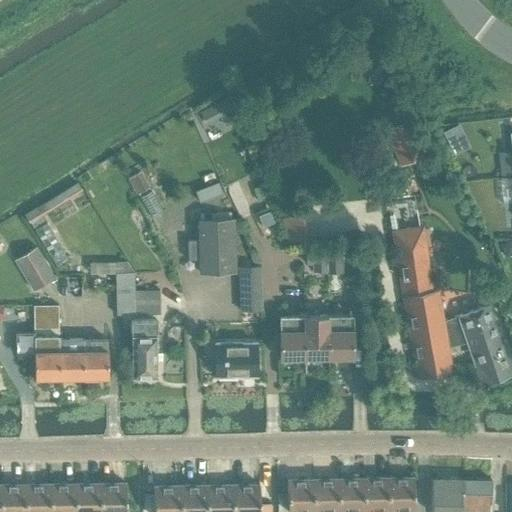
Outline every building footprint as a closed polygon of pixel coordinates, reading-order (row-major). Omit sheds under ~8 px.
[(210,107),(201,113),(206,123),(216,118),(210,107)] [(401,164),(423,155),(408,122),(386,132),(401,164)] [(458,126),(442,134),(454,157),(470,149),(458,126)] [(136,193),(148,187),(139,172),(128,179),(136,193)] [(260,176),(255,178),(266,206),(271,204),(260,176)] [(241,219),(252,214),(237,182),(226,188),(241,219)] [(82,191),(77,183),(23,215),(32,229),(43,222),(40,217),(82,191)] [(200,201),(221,193),(217,184),(196,192),(200,201)] [(150,192),(139,199),(151,219),(162,213),(150,192)] [(269,212),(258,216),(262,227),(273,223),(269,212)] [(199,241),(187,241),(188,261),(199,260),(200,272),(235,271),(233,220),(230,220),(230,213),(210,214),(210,220),(198,221),(199,241)] [(57,265),(67,260),(46,224),(36,229),(57,265)] [(466,343),(459,321),(443,324),(437,291),(433,291),(421,225),(392,231),(419,379),(452,373),(447,347),(466,343)] [(511,244),(510,241),(498,247),(505,260),(511,255),(511,244)] [(338,246),(326,246),(326,249),(327,272),(327,275),(339,275),(338,246)] [(32,290),(53,277),(35,248),(14,261),(32,290)] [(261,310),(260,268),(253,248),(248,251),(254,268),(240,268),(241,311),(261,310)] [(326,249),(305,250),(305,265),(311,265),(311,273),(327,272),(326,249)] [(134,314),(134,291),(133,273),(127,263),(95,263),(95,274),(115,273),(116,314),(134,314)] [(134,314),(159,314),(159,291),(134,291),(134,314)] [(33,305),(35,379),(58,378),(56,305),(33,305)] [(83,377),(82,338),(58,339),(57,305),(56,305),(58,378),(83,377)] [(459,321),(466,343),(480,385),(511,374),(511,368),(492,308),(458,320),(459,321)] [(328,359),(353,358),(352,314),(327,315),(328,331),(328,359)] [(328,359),(328,331),(327,315),(304,316),(304,331),(305,359),(328,359)] [(305,359),(304,331),(304,316),(279,316),(280,360),(305,359)] [(132,378),(156,377),(155,321),(131,321),(132,378)] [(83,377),(108,377),(106,337),(82,338),(83,377)] [(215,376),(256,375),(255,343),(214,344),(215,376)] [(385,477),(362,478),(362,500),(362,508),(362,511),(372,511),(372,508),(387,507),(387,499),(386,477),(385,477)] [(412,477),(386,477),(387,499),(387,507),(413,507),(412,477)] [(362,478),(337,479),(338,509),(362,508),(362,500),(362,478)] [(432,478),(431,511),(460,511),(462,479),(432,478)] [(287,493),(277,493),(277,510),(287,510),(313,509),(312,479),(286,480),(287,493)] [(314,479),(312,479),(313,509),(338,509),(337,479),(314,479)] [(490,511),(491,480),(462,479),(460,511),(490,511)] [(99,511),(99,483),(74,484),(74,511),(99,511)] [(125,511),(124,483),(99,483),(99,511),(125,511)] [(49,511),(49,484),(24,485),(24,511),(49,511)] [(74,511),(74,484),(49,484),(49,511),(74,511)] [(259,484),(232,485),(232,511),(259,511),(259,504),(259,484)] [(0,507),(0,511),(24,511),(24,485),(0,485),(0,507)] [(183,486),(180,486),(180,511),(206,511),(206,485),(183,486)] [(232,511),(232,485),(206,485),(206,511),(232,511)] [(180,511),(180,486),(153,487),(153,511),(180,511)] [(259,511),(272,511),(272,503),(259,504),(259,511)]
